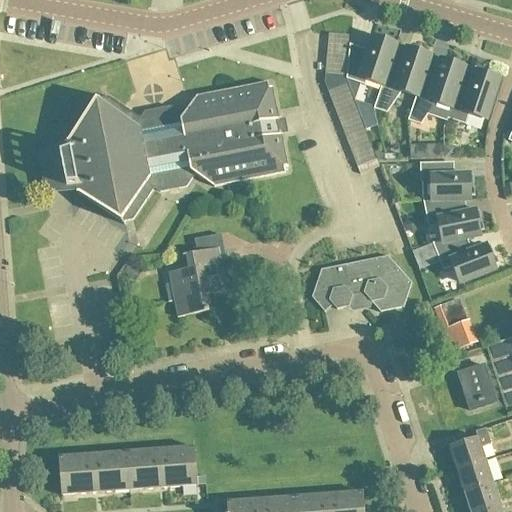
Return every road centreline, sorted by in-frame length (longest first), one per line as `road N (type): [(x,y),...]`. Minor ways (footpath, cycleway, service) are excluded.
road 1 (residential): [(421,511),(368,349),(9,412)]
road 2 (tertiary): [(248,0),(159,25),(14,0)]
road 3 (tertiary): [(511,35),(388,0)]
